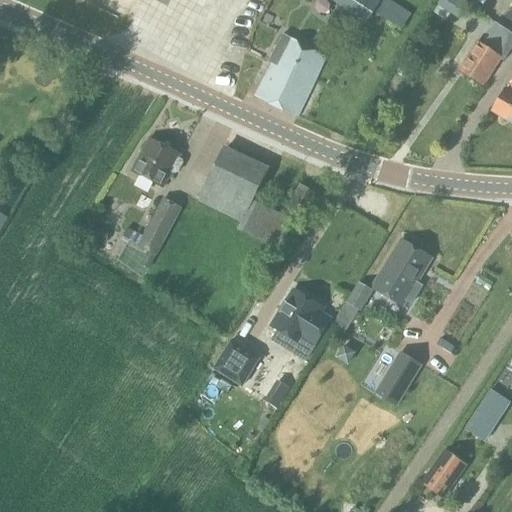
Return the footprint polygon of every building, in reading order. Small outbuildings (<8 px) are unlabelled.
[(398,31),(407,16),(382,0),(329,0),(364,23),(366,19),(386,32),(390,26),(398,31)] [(457,19),(464,8),(452,0),(439,0),(437,5),(457,19)] [(438,6),(433,13),(445,21),(450,14),(438,6)] [(482,85),(500,58),(500,57),(503,59),(511,45),(511,34),(494,23),(488,33),(491,34),(483,47),(476,43),(459,71),(482,85)] [(297,117),(324,56),(291,39),(282,35),(268,63),(271,64),(254,96),(297,117)] [(350,96),(374,60),(353,46),(328,82),(350,96)] [(511,84),(508,92),(504,90),(492,111),(511,123),(511,84)] [(174,174),(179,173),(183,164),(181,160),(178,158),(180,155),(149,139),(132,171),(163,188),(171,173),(174,174)] [(224,146),(197,201),(240,222),(236,230),(280,252),(295,221),(283,216),(253,201),(269,168),(224,146)] [(318,196),(299,186),(283,216),(295,221),(302,225),(318,196)] [(154,254),(178,210),(162,201),(143,237),(126,228),(122,236),(154,254)] [(107,242),(107,229),(89,229),(88,241),(107,242)] [(410,291),(430,259),(402,241),(381,274),(410,291)] [(360,312),(374,288),(366,283),(351,307),(360,312)] [(301,343),(321,311),(292,293),(272,325),(301,343)] [(414,318),(427,324),(434,306),(422,301),(414,318)] [(418,353),(426,334),(388,320),(380,339),(418,353)] [(228,347),(213,369),(241,387),(259,359),(231,341),(228,347)] [(344,347),(337,358),(348,365),(355,354),(344,347)] [(399,353),(375,393),(387,400),(396,406),(420,366),(416,363),(399,353)] [(280,380),(275,388),(286,394),(291,387),(282,381),(280,380)] [(490,390),(465,429),(484,441),(510,402),(490,390)] [(192,447),(142,511),(175,511),(229,441),(195,416),(179,438),(192,447)] [(441,500),(466,466),(445,451),(421,485),(441,500)]
